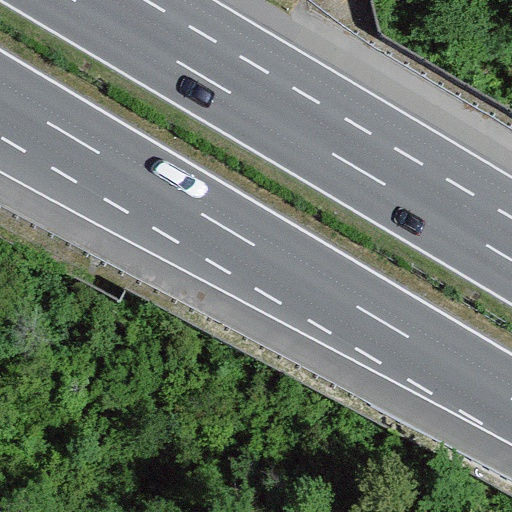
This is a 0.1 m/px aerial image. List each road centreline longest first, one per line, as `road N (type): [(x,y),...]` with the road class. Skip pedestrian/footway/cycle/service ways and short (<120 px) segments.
road 1 (motorway): [(0,95),(511,400)]
road 2 (motorway): [(367,171),(77,0)]
road 3 (motorway): [(367,171),(114,0)]
road 4 (motorway): [(511,257),(367,171)]
